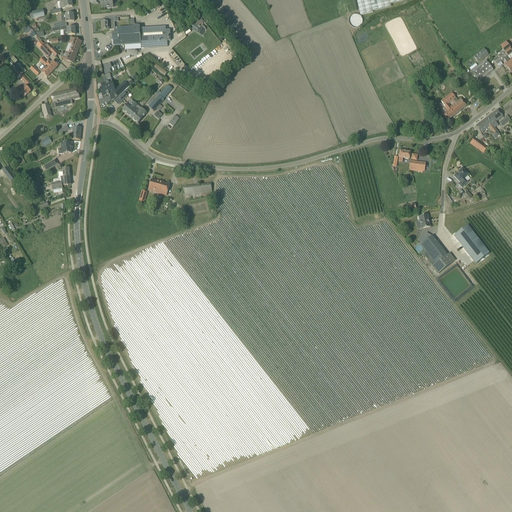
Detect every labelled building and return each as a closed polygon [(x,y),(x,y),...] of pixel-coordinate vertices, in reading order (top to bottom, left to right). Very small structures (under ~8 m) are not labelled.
[(60,9),(67,8),(72,7),(71,0),(64,0),(63,0),(63,1),(59,1),(60,6),(60,7),(60,9)] [(111,0),(102,0),(100,0),(102,8),(106,8),(106,9),(113,8),(111,0)] [(354,0),(359,19),(391,12),(419,1),(421,0),(354,0)] [(34,19),(38,18),(45,17),(43,10),(32,13),(30,14),(31,20),(34,19)] [(65,15),(61,15),(61,19),(62,23),(66,22),(66,23),(74,22),(73,14),(65,15)] [(102,31),(107,30),(114,30),(115,29),(114,22),(115,22),(114,18),(108,18),(108,23),(108,22),(106,23),(101,23),(102,31)] [(166,30),(165,28),(140,29),(140,27),(134,27),(134,20),(129,20),(129,28),(123,28),(118,28),(118,31),(118,33),(115,33),(112,33),(112,39),(113,46),(118,46),(131,45),(141,45),(141,43),(166,41),(170,41),(170,30),(166,30)] [(201,36),(206,29),(201,26),(197,33),(201,36)] [(63,36),(68,36),(75,35),(75,28),(67,28),(67,29),(63,29),(63,32),(63,36)] [(73,64),(82,42),(71,38),(69,44),(71,45),(68,53),(65,51),(62,59),(66,60),(65,61),(73,64)] [(500,47),(504,52),(508,57),(511,53),(511,52),(509,49),(511,48),(506,42),(500,47)] [(52,54),(48,49),(44,45),(40,49),(48,58),(52,54)] [(52,49),(49,51),(52,54),(55,57),(59,54),(53,48),(52,49)] [(488,55),(484,49),(474,57),(478,63),(488,55)] [(493,60),(497,65),(498,64),(504,60),(506,63),(504,64),(508,69),(511,73),(511,72),(511,62),(510,60),(508,57),(504,52),(493,60)] [(49,60),(47,62),(42,58),(39,61),(44,65),(44,66),(52,73),(58,66),(54,62),(53,61),(51,62),(49,60)] [(493,70),(486,60),(471,72),(479,82),(493,70)] [(164,78),(168,72),(156,63),(152,69),(164,78)] [(17,66),(24,73),(26,71),(19,64),(17,66)] [(52,73),(44,66),(43,65),(39,70),(41,71),(40,72),(47,78),(52,73)] [(33,66),(30,69),(37,76),(40,73),(33,66)] [(14,68),(12,69),(19,77),(21,75),(17,71),(14,68)] [(19,77),(27,85),(30,83),(22,74),(21,75),(19,77)] [(102,87),(100,88),(102,96),(105,95),(106,95),(109,95),(109,96),(111,103),(118,97),(116,94),(118,93),(117,90),(117,89),(117,90),(116,90),(114,90),(110,74),(104,76),(106,83),(105,83),(101,84),(102,87)] [(172,88),(176,84),(171,80),(167,84),(172,88)] [(116,94),(118,97),(129,86),(125,82),(117,89),(117,90),(118,93),(116,94)] [(30,91),(27,88),(25,86),(23,89),(20,86),(17,89),(24,97),(30,91)] [(164,101),(163,100),(171,90),(167,86),(161,92),(160,91),(157,94),(158,96),(148,107),(154,112),(164,101)] [(81,111),(78,99),(79,98),(77,89),(64,92),(51,95),(53,105),(63,103),(63,106),(68,105),(72,104),(74,112),(81,111)] [(127,96),(125,94),(127,92),(126,91),(118,98),(121,101),(127,96)] [(447,97),(441,101),(448,111),(443,115),(444,117),(447,121),(466,106),(463,102),(460,99),(450,107),(448,104),(455,98),(451,93),(447,97)] [(129,116),(138,106),(134,102),(130,107),(127,104),(122,110),(129,116)] [(45,118),(50,117),(51,117),(48,105),(42,107),(45,118)] [(138,106),(129,116),(138,124),(147,113),(138,106)] [(486,118),(494,129),(498,126),(496,122),(503,117),(501,114),(498,110),(486,118)] [(157,111),(153,116),(157,120),(161,115),(157,111)] [(499,135),(494,129),(486,118),(475,127),(478,131),(480,133),(488,128),(492,133),(491,134),(494,139),(499,135)] [(63,128),(58,131),(59,133),(60,135),(62,134),(69,130),(66,124),(62,126),(63,128)] [(72,138),(72,140),(80,140),(81,128),(73,127),(72,138)] [(48,137),(41,141),(44,147),(52,143),(48,137)] [(483,154),(487,149),(473,139),(469,144),(483,154)] [(60,144),(61,149),(58,149),(58,154),(61,154),(61,155),(66,154),(71,153),(71,149),(72,148),(71,142),(64,143),(64,144),(60,144)] [(410,152),(400,151),(399,156),(399,155),(398,158),(399,158),(398,162),(402,163),(403,159),(409,160),(409,159),(411,159),(411,160),(416,161),(417,156),(412,155),(412,157),(410,156),(410,152)] [(44,167),(46,171),(57,164),(55,160),(44,167)] [(410,162),(410,164),(409,169),(424,171),(425,164),(410,162)] [(62,172),(58,173),(59,177),(60,177),(61,181),(68,180),(70,180),(69,176),(69,168),(64,168),(62,169),(62,172)] [(469,175),(463,169),(459,172),(460,172),(458,174),(457,173),(454,177),(460,183),(458,185),(462,188),(465,185),(467,183),(464,179),(469,175)] [(10,172),(6,175),(11,182),(15,179),(10,172)] [(61,182),(51,184),(52,190),(58,189),(63,188),(63,186),(68,186),(70,186),(70,180),(68,180),(61,181),(61,182)] [(148,191),(157,193),(160,182),(151,180),(149,189),(148,191)] [(157,193),(166,196),(169,185),(160,182),(157,193)] [(189,195),(189,198),(212,195),(211,184),(184,187),(185,196),(189,195)] [(486,197),(481,190),(475,193),(480,201),(486,197)] [(143,205),(147,193),(142,191),(139,203),(143,205)] [(463,195),(468,200),(472,197),(467,192),(463,195)] [(404,213),(416,211),(415,204),(403,206),(404,213)] [(178,215),(182,224),(188,221),(186,216),(188,215),(186,212),(178,215)] [(421,229),(425,228),(430,227),(428,215),(418,217),(421,229)] [(463,215),(456,220),(462,228),(459,230),(481,258),(495,247),(473,219),(469,222),(463,215)] [(432,236),(421,245),(426,251),(422,253),(438,274),(455,261),(449,253),(447,255),(432,236)]
